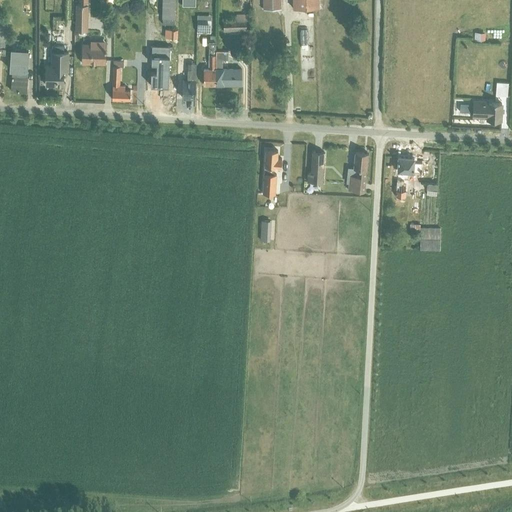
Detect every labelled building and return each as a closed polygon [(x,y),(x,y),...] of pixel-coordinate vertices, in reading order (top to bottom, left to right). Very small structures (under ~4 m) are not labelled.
[(263,0),(263,9),(281,9),(280,0),(263,0)] [(319,0),(292,0),(293,8),(319,7),(319,0)] [(479,2),(479,13),(492,12),(492,2),(479,2)] [(88,4),(76,4),(76,30),(88,30),(88,4)] [(198,14),(197,31),(211,32),(211,14),(198,14)] [(237,20),(223,21),(224,29),(252,28),(252,14),(236,14),(237,20)] [(505,42),(506,27),(493,27),(493,41),(505,42)] [(475,32),(474,41),(485,41),(486,33),(475,32)] [(216,84),(216,50),(216,35),(210,35),(210,39),(209,39),(209,68),(204,68),(204,84),(216,84)] [(91,43),(82,43),(82,63),(106,63),(106,40),(91,40),(91,43)] [(51,64),(46,64),(46,85),(63,85),(64,71),(69,71),(70,52),(64,51),(64,45),(52,45),(52,51),(51,51),(51,64)] [(152,45),(150,87),(168,88),(170,46),(152,45)] [(11,48),(10,69),(13,70),(12,91),(27,92),(29,49),(11,48)] [(216,50),(216,84),(242,85),(242,68),(223,67),(223,59),(228,59),(228,50),(216,50)] [(114,60),(112,98),(131,99),(131,90),(125,89),(125,85),(120,85),(121,66),(124,67),(124,61),(114,60)] [(188,79),(183,79),(182,97),(196,98),(196,63),(188,63),(188,79)] [(314,88),(314,69),(300,69),(300,88),(314,88)] [(497,82),(496,95),(508,96),(508,82),(497,82)] [(488,115),(488,120),(501,121),(501,112),(502,112),(503,102),(473,99),(473,105),(470,105),(469,112),(473,112),(473,116),(480,116),(480,115),(488,115)] [(266,150),(263,193),(276,194),(277,174),(274,174),(274,167),(281,167),(282,158),(278,158),(278,150),(266,150)] [(308,173),(307,182),(323,183),(325,152),(312,151),(311,173),(308,173)] [(349,175),(348,189),(364,191),(368,153),(356,151),(354,168),(357,168),(356,175),(349,175)] [(398,156),(396,200),(400,200),(400,196),(405,196),(406,179),(413,179),(414,157),(398,156)] [(427,184),(426,190),(427,190),(427,195),(437,196),(438,185),(427,184)] [(436,212),(436,199),(421,199),(421,212),(436,212)] [(262,220),(261,240),(270,241),(271,221),(262,220)] [(420,224),(410,223),(410,233),(420,233),(420,249),(440,250),(440,227),(420,227),(420,224)]
